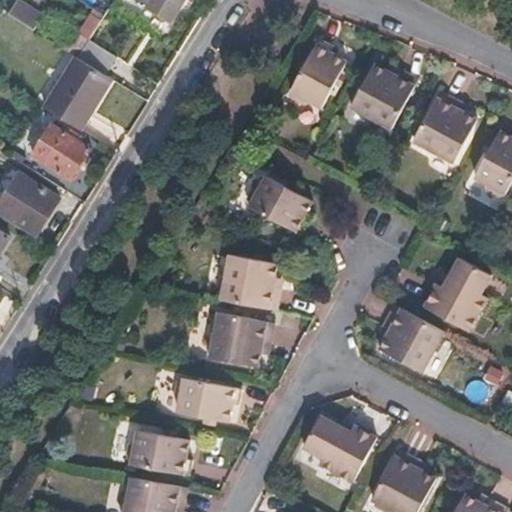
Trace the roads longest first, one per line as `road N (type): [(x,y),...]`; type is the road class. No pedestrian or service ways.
road 1 (residential): [(0,375),(233,0)]
road 2 (residential): [(511,455),(320,351)]
road 3 (residential): [(320,351),(235,511)]
road 4 (residential): [(378,0),(511,70)]
